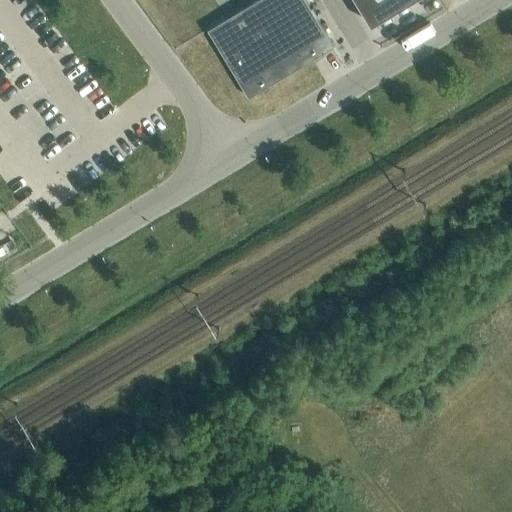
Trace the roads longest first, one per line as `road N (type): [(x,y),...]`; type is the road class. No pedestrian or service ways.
road 1 (unclassified): [(234,160),(499,0)]
road 2 (unclassified): [(0,302),(234,160)]
road 3 (unclassified): [(116,0),(234,160)]
